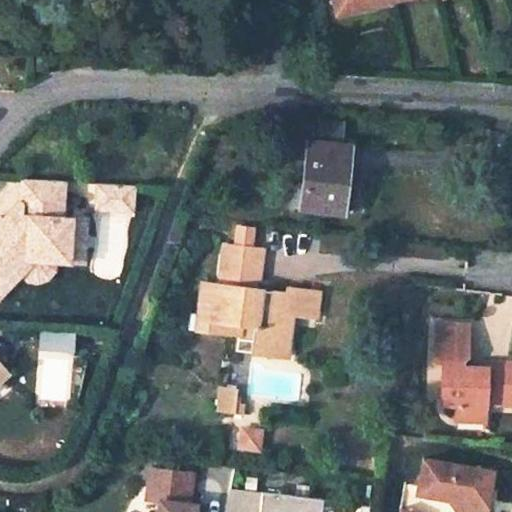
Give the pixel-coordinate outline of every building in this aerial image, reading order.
[(331,0),(333,8),(369,0),(331,0)] [(395,0),(369,0),(333,8),(336,19),(389,6),(388,2),(395,0)] [(353,152),(306,146),(296,213),(332,220),(336,187),(346,189),(353,152)] [(6,222),(0,228),(0,287),(15,272),(26,282),(28,280),(36,287),(45,287),(55,284),(61,276),(61,266),(75,267),(77,224),(67,223),(70,187),(29,185),(28,207),(27,221),(16,232),(10,226),(6,222)] [(114,190),(104,189),(102,214),(125,215),(127,190),(114,190)] [(138,191),(127,190),(125,215),(137,216),(138,191)] [(28,207),(10,226),(16,232),(27,221),(28,207)] [(259,248),(220,244),(216,285),(198,282),(193,318),(204,320),(200,341),(236,343),(238,333),(256,334),(256,346),(283,349),(286,317),(318,319),(322,291),(289,288),(288,294),(251,290),(252,277),(256,278),(259,248)] [(0,287),(0,302),(4,306),(26,282),(15,272),(0,287)] [(238,333),(236,343),(236,357),(301,365),(304,333),(316,334),(318,319),(286,317),(283,349),(256,346),(256,334),(238,333)] [(463,338),(433,336),(430,372),(436,373),(435,418),(448,418),(448,425),(480,427),(481,413),(511,413),(511,373),(483,372),(483,377),(462,375),(463,338)] [(213,413),(236,416),(238,405),(229,404),(230,395),(215,393),(213,413)] [(448,425),(447,434),(480,437),(480,427),(448,425)] [(258,433),(239,430),(236,450),(256,453),(258,433)] [(480,511),(487,473),(418,460),(412,495),(444,501),(451,511),(480,511)] [(184,473),(144,468),(140,499),(150,501),(148,511),(189,511),(190,502),(181,501),(184,473)] [(250,511),(253,491),(222,489),(217,511),(250,511)] [(311,511),(312,498),(253,491),(250,511),(311,511)]
